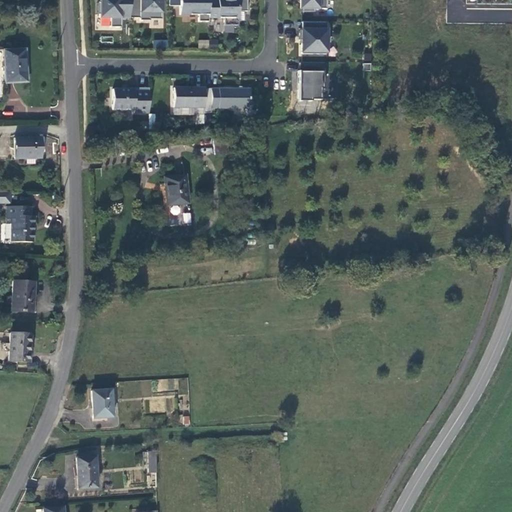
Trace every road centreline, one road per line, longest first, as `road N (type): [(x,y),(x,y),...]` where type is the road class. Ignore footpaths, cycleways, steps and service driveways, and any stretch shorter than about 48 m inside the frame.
road 1 (residential): [(74,64),(81,271),(72,341),(0,508)]
road 2 (track): [(34,435),(280,424)]
road 3 (tertiary): [(401,511),(477,384),(511,305)]
road 4 (residential): [(74,64),(276,66)]
